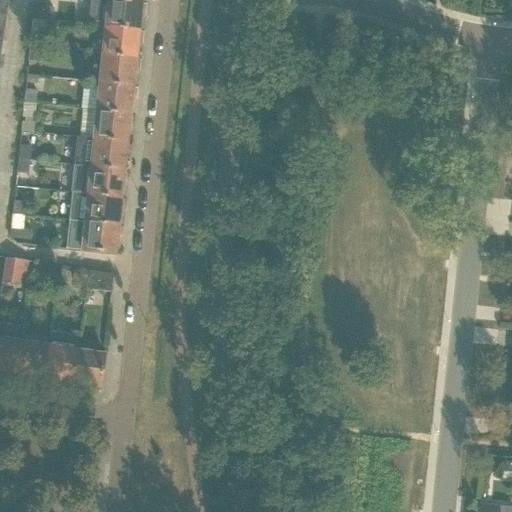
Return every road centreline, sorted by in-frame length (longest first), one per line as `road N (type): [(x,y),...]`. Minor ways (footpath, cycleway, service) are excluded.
road 1 (unclassified): [(240,511),(217,265),(245,0)]
road 2 (residential): [(440,511),(494,47)]
road 3 (residential): [(165,0),(118,407)]
road 4 (residential): [(341,0),(494,47)]
